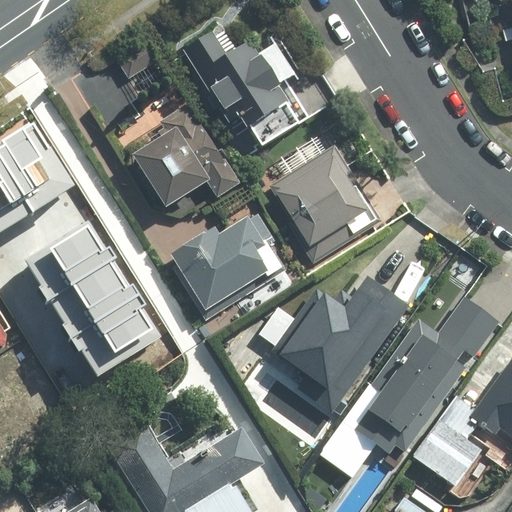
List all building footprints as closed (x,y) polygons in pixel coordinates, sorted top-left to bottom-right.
[(207,36),(179,53),(203,93),(199,95),(213,118),(221,114),(234,136),(281,108),(242,44),(220,58),(207,36)] [(112,61),(125,82),(156,63),(143,42),(112,61)] [(157,140),(122,161),(155,215),(201,188),(210,202),(233,188),(184,106),(154,124),(159,132),(153,135),(157,140)] [(35,121),(0,141),(0,157),(32,210),(74,185),(35,121)] [(266,199),(310,267),(377,224),(329,148),(265,189),(270,196),(266,199)] [(0,157),(0,229),(32,210),(0,157)] [(161,260),(198,318),(274,270),(271,265),(282,259),(253,213),(212,239),(208,232),(161,260)] [(87,220),(24,260),(49,298),(111,259),(87,220)] [(111,259),(49,298),(73,336),(135,297),(111,259)] [(326,417),(403,309),(361,279),(346,300),(337,293),(329,305),(311,292),(264,358),(298,382),(291,392),(326,417)] [(135,297),(73,336),(98,374),(160,335),(135,297)] [(433,335),(414,322),(366,388),(375,394),(348,431),(385,458),(391,450),(400,457),(494,327),(457,300),(433,335)] [(511,365),(508,363),(466,420),(511,453),(511,365)] [(0,454),(26,438),(28,441),(43,431),(45,420),(31,397),(7,412),(0,401),(0,454)] [(139,511),(240,511),(226,487),(256,468),(235,433),(169,473),(129,408),(90,431),(139,511)] [(476,454),(434,424),(407,462),(450,492),(476,454)] [(104,511),(94,497),(71,511),(104,511)]
